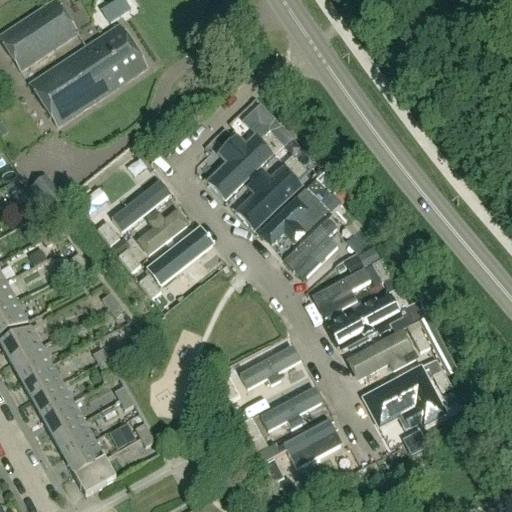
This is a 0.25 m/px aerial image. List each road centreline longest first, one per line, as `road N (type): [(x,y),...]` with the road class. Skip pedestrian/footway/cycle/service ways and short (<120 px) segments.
road 1 (residential): [(369,450),(313,338),(181,176),(211,131),(315,50)]
road 2 (secondary): [(511,300),(315,50)]
